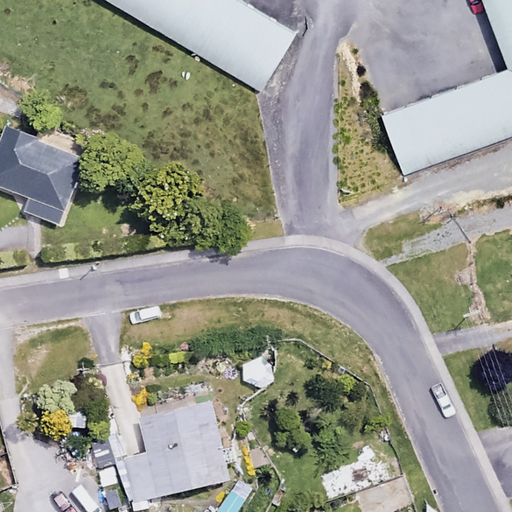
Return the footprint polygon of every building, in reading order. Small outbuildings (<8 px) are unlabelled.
[(148,0),(252,62),(289,2),(286,0),(148,0)] [(511,124),(511,0),(483,0),(498,42),(378,84),(406,162),(511,124)] [(82,160),(7,130),(0,147),(0,188),(17,195),(13,204),(57,222),(82,160)] [(222,448),(212,405),(140,421),(147,453),(122,458),(132,503),(230,482),(226,464),(236,462),(233,446),(222,448)] [(237,479),(216,509),(220,511),(240,511),(255,491),(237,479)]
